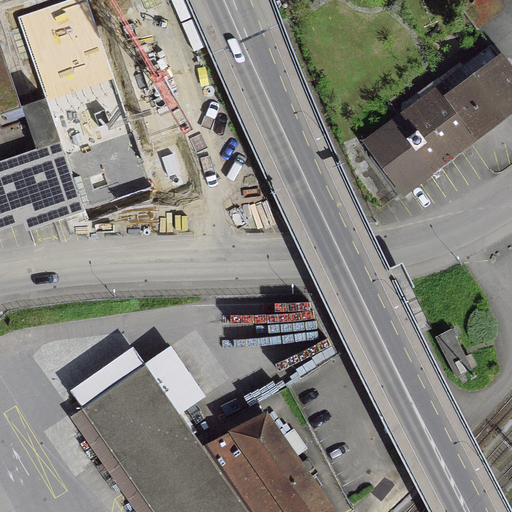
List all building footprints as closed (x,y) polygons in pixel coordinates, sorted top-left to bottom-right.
[(263,199),(171,0),(124,0),(224,217),(263,199)] [(457,0),(454,3),(473,29),(502,6),(497,0),(457,0)] [(0,53),(0,229),(21,222),(24,231),(82,211),(43,99),(18,108),(0,53)] [(511,118),(511,68),(503,56),(450,94),(445,98),(478,143),(511,118)] [(442,84),(362,142),(403,198),(478,143),(445,98),(450,94),(442,84)] [(143,365),(80,408),(151,511),(330,511),(291,455),(302,448),(292,433),(281,440),(264,416),(206,455),(143,365)]
